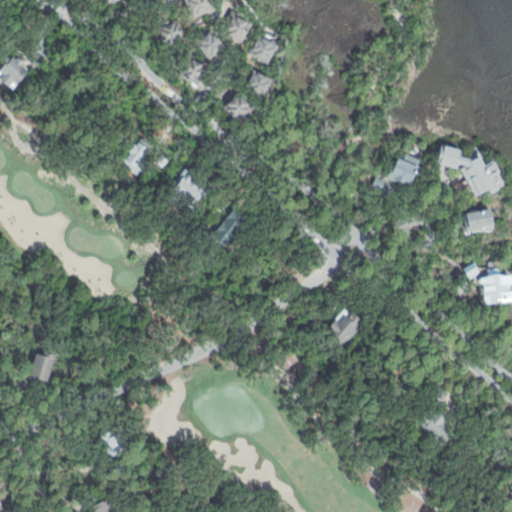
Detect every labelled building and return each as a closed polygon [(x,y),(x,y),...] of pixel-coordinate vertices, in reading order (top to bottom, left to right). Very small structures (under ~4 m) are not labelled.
[(185,0),(211,0),(215,10),(192,19),(185,0)] [(232,13),(254,22),(245,45),(223,36),(232,13)] [(155,26),(177,16),(187,40),(165,49),(155,26)] [(194,43),(212,28),(227,46),(209,61),(194,43)] [(260,32),(282,42),(272,65),(250,55),(260,32)] [(0,68),(11,53),(32,68),(15,90),(0,78),(0,68)] [(188,58),(208,66),(199,87),(179,79),(188,58)] [(255,68),(275,76),(266,97),(247,90),(255,68)] [(236,93),(255,111),(240,126),(222,108),(236,93)] [(136,138),(154,151),(135,176),(118,164),(136,138)] [(444,143),(439,162),(459,168),(475,199),(501,188),(509,184),(497,160),(483,168),(479,156),(469,161),(458,158),(461,148),(444,143)] [(406,152),(423,159),(411,188),(391,179),(385,192),(371,186),(377,172),(387,176),(395,156),(404,159),(406,152)] [(302,180),(323,194),(340,169),(319,155),(302,180)] [(188,165),(213,186),(190,212),(166,191),(188,165)] [(228,199),(250,212),(228,247),(212,237),(229,210),(223,207),(228,199)] [(460,214),(464,232),(494,224),(490,207),(460,214)] [(463,268),(468,277),(479,271),(474,262),(463,268)] [(482,277),(486,305),(511,301),(511,272),(504,274),(503,266),(486,268),(487,276),(482,277)] [(350,305),(366,320),(341,347),(325,332),(350,305)] [(35,349),(55,354),(48,383),(27,378),(35,349)] [(10,374),(25,377),(22,388),(8,386),(10,374)] [(432,398),(450,414),(444,421),(454,431),(442,444),(414,419),(432,398)] [(98,431),(119,422),(131,449),(110,458),(98,431)] [(110,498),(117,511),(88,511),(81,496),(99,487),(105,500),(110,498)]
